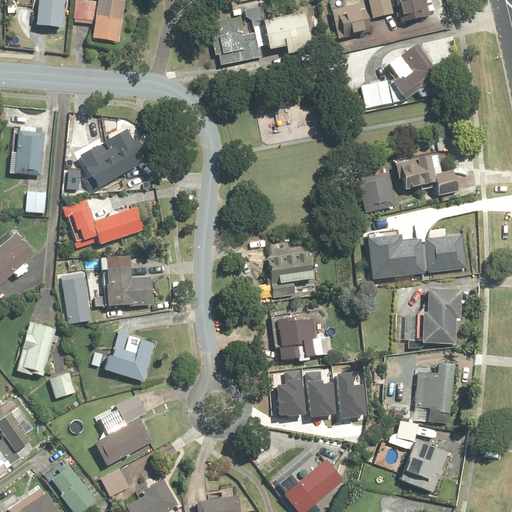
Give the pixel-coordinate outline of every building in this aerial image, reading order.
[(36,0),(33,27),(60,30),(63,0),(36,0)] [(95,0),(89,41),(115,45),(122,0),(95,0)] [(387,0),(366,0),(370,20),(391,16),(387,0)] [(424,0),(393,0),(399,23),(428,16),(424,0)] [(361,4),(329,12),(335,40),(368,32),(361,4)] [(302,13),(260,22),(266,51),(282,48),(284,56),(310,51),(302,13)] [(216,57),(218,67),(259,59),(254,33),(240,36),(236,19),(209,24),(212,38),(210,39),(213,57),(216,57)] [(416,46),(397,59),(408,74),(402,78),(400,76),(390,83),(404,102),(439,78),(416,46)] [(386,82),(364,87),(370,110),(391,105),(386,82)] [(83,156),(77,160),(94,191),(146,163),(134,141),(132,142),(126,132),(121,135),(117,128),(104,136),(107,141),(95,148),(93,143),(79,150),(83,156)] [(43,134),(16,132),(12,176),(39,178),(43,134)] [(429,157),(392,165),(399,192),(432,184),(435,197),(456,192),(452,171),(433,176),(429,157)] [(386,173),(355,180),(363,214),(393,208),(386,173)] [(44,194),(24,193),(23,220),(43,221),(44,194)] [(135,209),(89,224),(96,246),(142,231),(135,209)] [(14,235),(0,246),(0,284),(32,257),(14,235)] [(465,269),(461,235),(422,241),(427,274),(465,269)] [(423,275),(418,241),(399,243),(398,236),(364,241),(370,282),(423,275)] [(311,282),(307,253),(264,259),(268,288),(311,282)] [(127,258),(102,260),(106,309),(151,305),(149,278),(129,279),(127,258)] [(63,275),(70,321),(91,318),(85,272),(63,275)] [(420,314),(419,345),(453,346),(454,320),(459,320),(459,291),(425,290),(424,314),(420,314)] [(272,314),(278,362),(329,356),(324,308),(272,314)] [(415,317),(396,316),(394,346),(413,347),(415,317)] [(54,330),(28,323),(15,373),(41,380),(54,330)] [(142,383),(154,345),(127,337),(128,334),(117,330),(109,358),(106,357),(101,371),(142,383)] [(101,354),(92,352),(90,368),(98,369),(101,354)] [(426,411),(425,424),(447,425),(452,366),(435,365),(434,374),(416,373),(413,410),(426,411)] [(302,371),(308,415),(334,411),(330,379),(321,380),(319,369),(302,371)] [(278,386),(280,415),(303,413),(300,370),(284,371),(285,385),(278,386)] [(333,372),(339,416),(365,413),(360,380),(351,381),(350,370),(333,372)] [(66,373),(46,381),(53,401),(74,394),(66,373)] [(136,398),(115,408),(123,426),(145,415),(136,398)] [(10,413),(0,419),(0,436),(13,454),(30,442),(10,413)] [(137,420),(91,444),(104,468),(150,444),(137,420)] [(416,427),(397,422),(393,439),(412,444),(416,427)] [(413,441),(398,482),(431,494),(446,454),(413,441)] [(322,460),(280,497),(293,511),(306,511),(341,482),(322,460)] [(81,511),(94,501),(63,465),(54,473),(56,475),(48,481),(61,496),(59,498),(70,511),(81,511)] [(117,470),(98,481),(108,500),(128,488),(117,470)] [(123,508),(125,511),(166,511),(177,506),(162,481),(140,494),(141,497),(123,508)] [(55,511),(40,489),(6,511),(55,511)] [(238,511),(236,497),(193,504),(194,511),(238,511)]
